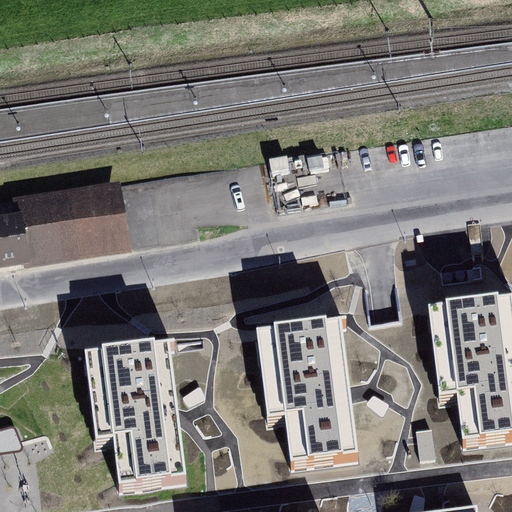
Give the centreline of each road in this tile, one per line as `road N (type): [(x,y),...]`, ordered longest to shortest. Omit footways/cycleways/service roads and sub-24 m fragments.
road 1 (residential): [(511,205),(0,278)]
road 2 (residential): [(488,487),(260,511)]
